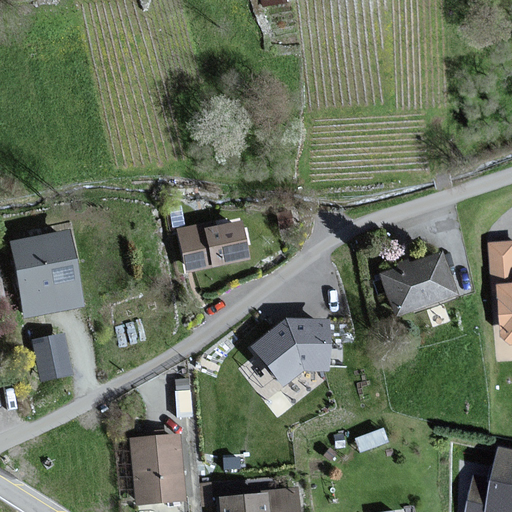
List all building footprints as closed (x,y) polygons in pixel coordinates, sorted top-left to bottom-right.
[(248,256),(241,223),(226,226),(225,220),(180,230),(188,269),(248,256)] [(67,233),(16,243),(30,312),(81,302),(67,233)] [(511,241),(494,243),(497,290),(507,289),(510,338),(511,338),(511,241)] [(454,296),(441,254),(382,272),(395,314),(454,296)] [(288,314),(247,347),(283,391),(308,370),(331,370),(332,314),(288,314)] [(61,333),(31,340),(40,379),(70,372),(61,333)] [(178,436),(133,440),(139,502),(184,498),(178,436)] [(511,511),(511,451),(502,449),(496,479),(477,475),(469,511),(511,511)] [(297,511),(296,490),(266,493),(267,496),(223,500),(223,511),(297,511)]
